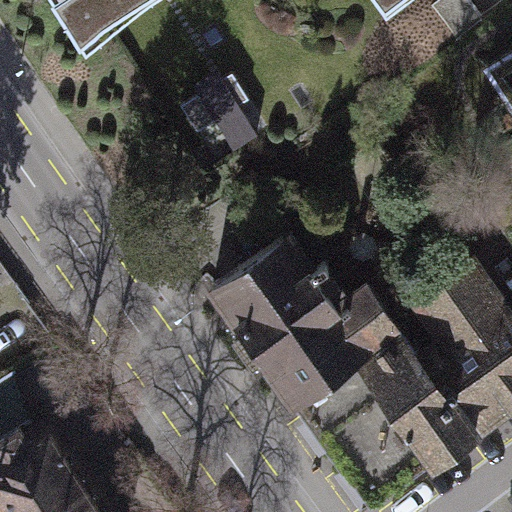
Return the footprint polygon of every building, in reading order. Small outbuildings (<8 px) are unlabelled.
[(58,0),(78,32),(118,0),(58,0)] [(511,43),(475,70),(511,121),(511,43)] [(216,118),(233,147),(259,132),(242,105),(252,99),(233,68),(222,75),(214,63),(192,76),(201,90),(182,102),(198,128),(216,118)] [(303,219),(209,288),(372,511),(373,511),(479,435),(478,435),(417,350),(366,280),(337,301),(313,269),(331,256),(303,219)] [(511,303),(477,254),(410,302),(435,338),(417,350),(478,435),(511,410),(511,303)] [(127,511),(53,390),(0,422),(0,511),(127,511)]
